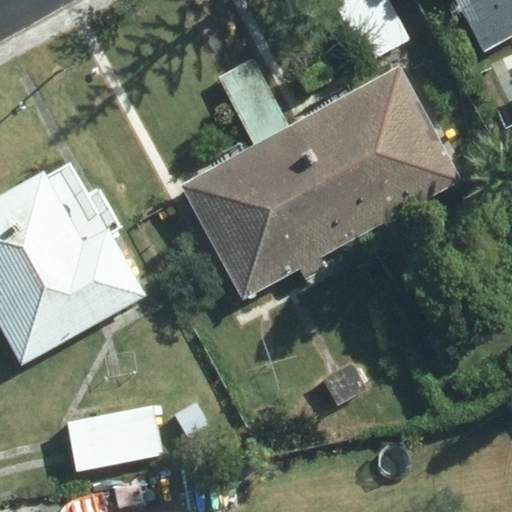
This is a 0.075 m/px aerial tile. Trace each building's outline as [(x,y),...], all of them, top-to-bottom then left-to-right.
[(332,0),(364,58),(402,38),(380,0),(332,0)] [(511,0),(448,0),(475,48),(511,27),(511,0)] [(250,140),(173,182),(235,295),(292,265),(297,276),(314,267),(307,255),(346,234),(285,122),(282,123),(248,59),(215,76),(250,140)] [(387,66),(285,122),(346,234),(448,178),(387,66)] [(33,170),(0,189),(0,338),(13,361),(134,292),(97,228),(73,241),(33,170)] [(341,431),(373,418),(362,388),(348,363),(318,380),(330,401),(332,405),(341,431)] [(203,425),(189,401),(169,414),(184,436),(203,425)] [(147,406),(61,422),(70,471),(157,455),(147,406)]
